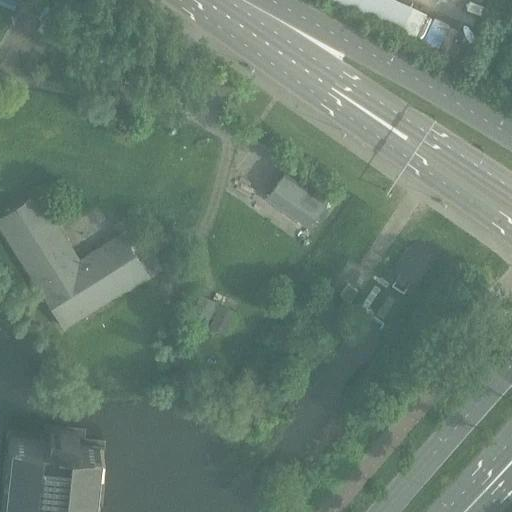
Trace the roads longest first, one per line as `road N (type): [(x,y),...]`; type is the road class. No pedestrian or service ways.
road 1 (secondary): [(511,138),(267,0)]
road 2 (secondary): [(330,87),(404,156),(511,233)]
road 3 (secondary): [(330,87),(422,130),(511,190)]
road 4 (primary): [(511,367),(389,511)]
road 5 (secondary): [(202,0),(330,87)]
